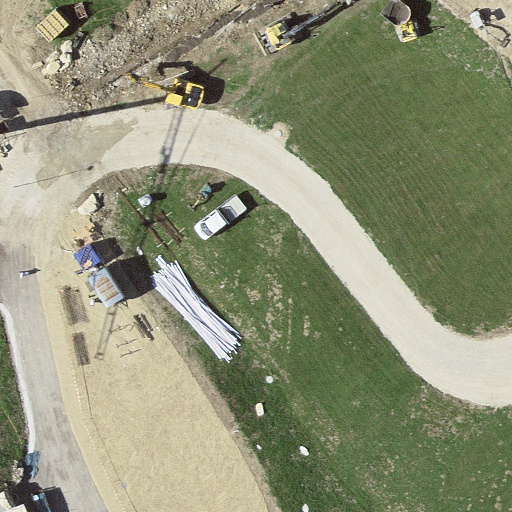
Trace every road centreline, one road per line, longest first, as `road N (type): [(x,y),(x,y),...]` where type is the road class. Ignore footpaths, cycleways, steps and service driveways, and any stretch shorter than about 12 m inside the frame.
road 1 (unclassified): [(511,360),(491,366),(443,359),(293,184),(257,155),(173,139),(39,156)]
road 2 (unclassified): [(12,279),(51,432),(91,511)]
road 3 (unclassified): [(12,279),(39,156)]
